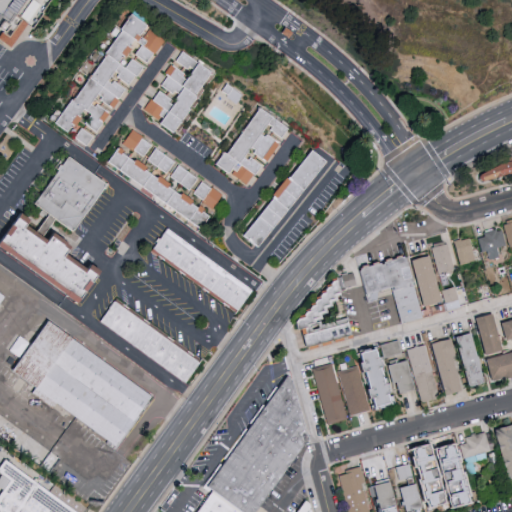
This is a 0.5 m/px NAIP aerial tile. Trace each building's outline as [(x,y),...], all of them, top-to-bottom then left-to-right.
[(0,0),(24,0),(0,35),(0,0)] [(167,36),(132,14),(69,116),(58,109),(51,120),(74,134),(79,126),(81,127),(75,138),(89,147),(127,86),(130,88),(144,65),(147,67),(167,36)] [(213,69),(180,52),(175,63),(193,71),(190,77),(170,66),(160,86),(179,96),(175,105),(169,101),(171,97),(156,90),(144,114),(181,133),(213,69)] [(249,185),(263,161),(268,164),(282,140),(290,126),(257,107),(221,169),(249,185)] [(109,167),(202,229),(226,194),(132,132),(109,167)] [(250,235),(266,248),(334,162),(317,149),(250,235)] [(481,176),(508,165),(507,160),(511,159),(511,175),(483,181),(481,176)] [(82,225),(74,236),(36,206),(42,198),(69,160),(82,169),(110,188),(103,198),(82,225)] [(27,232),(49,249),(56,241),(72,254),(69,259),(67,262),(83,274),(87,278),(92,272),(103,279),(83,306),(81,309),(22,267),(11,259),(0,251),(0,245),(19,220),(22,222),(31,228),(27,232)] [(488,250),(491,260),(501,257),(499,248),(506,246),(502,229),(479,236),(484,252),(488,250)] [(255,294),(238,316),(204,292),(156,258),(152,256),(169,233),(204,258),(255,294)] [(454,242),(460,265),(478,261),(471,237),(454,242)] [(460,308),(456,287),(441,290),(438,274),(454,270),(448,244),(430,248),(432,255),(414,259),(425,306),(434,304),(436,313),(460,308)] [(424,318),(409,257),(359,269),(366,298),(395,291),(402,323),(424,318)] [(309,348),(357,336),(353,320),(329,326),(325,313),(338,310),(336,302),(300,311),(309,348)] [(192,380),(188,386),(178,380),(144,355),(102,325),(105,319),(115,305),(136,319),(144,325),(202,366),(192,380)] [(488,355),(505,352),(497,314),(480,317),(488,355)] [(153,401),(145,413),(125,441),(118,451),(104,441),(84,427),(58,408),(55,414),(34,397),(37,392),(23,382),(22,381),(14,375),(23,362),(50,325),(84,350),(125,380),(145,394),(153,401)] [(488,384),(475,333),(460,337),(473,388),(488,384)] [(465,391),(456,356),(460,355),(455,338),(433,344),(444,385),(447,384),(450,394),(465,391)] [(339,370),(350,416),(370,411),(368,401),(373,399),(376,410),(399,404),(396,394),(419,389),(422,402),(441,398),(427,344),(407,349),(409,360),(402,362),(397,340),(380,345),(381,351),(363,355),(365,364),(339,370)] [(511,353),(490,359),(496,381),(511,377),(511,353)] [(348,419),(333,364),(314,369),(328,424),(348,419)] [(295,385),(312,444),(261,511),(236,511),(206,490),(287,379),(295,385)] [(64,462),(51,479),(24,459),(2,444),(0,442),(0,416),(24,433),(36,442),(64,462)] [(511,426),(499,432),(511,470),(511,426)] [(469,474),(478,471),(476,464),(489,460),(487,453),(492,452),(486,432),(460,439),(469,474)] [(432,482),(450,478),(444,446),(426,449),(432,482)] [(72,511),(0,511),(0,501),(12,485),(0,476),(0,472),(7,463),(24,476),(60,503),(72,511)] [(392,468),(396,482),(414,478),(411,464),(392,468)] [(402,511),(394,481),(385,484),(385,482),(367,487),(362,468),(339,474),(350,511),(402,511)] [(446,487),(449,504),(471,499),(467,482),(446,487)] [(200,511),(212,496),(234,511),(200,511)] [(317,511),(315,501),(307,503),(300,511),(317,511)]
